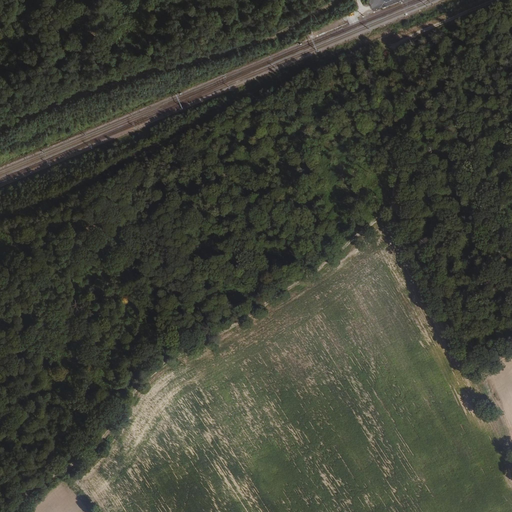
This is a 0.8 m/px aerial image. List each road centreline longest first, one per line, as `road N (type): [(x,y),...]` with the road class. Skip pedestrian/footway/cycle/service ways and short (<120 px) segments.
road 1 (track): [(395,44),(396,205),(150,372),(53,459),(11,511)]
road 2 (track): [(511,439),(396,205)]
